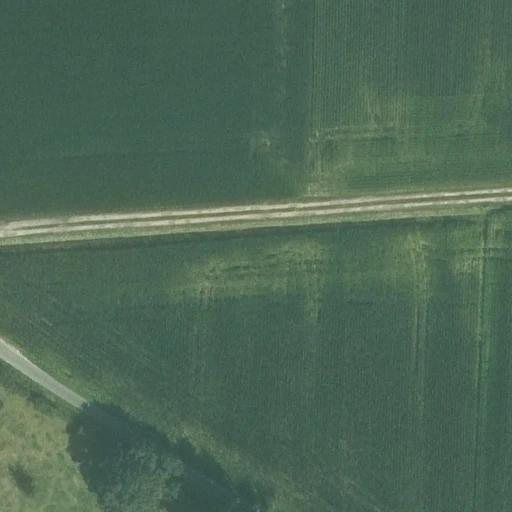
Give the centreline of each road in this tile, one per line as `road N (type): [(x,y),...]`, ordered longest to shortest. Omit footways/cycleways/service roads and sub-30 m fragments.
road 1 (track): [(0,235),(511,200)]
road 2 (unclassified): [(242,511),(0,353)]
